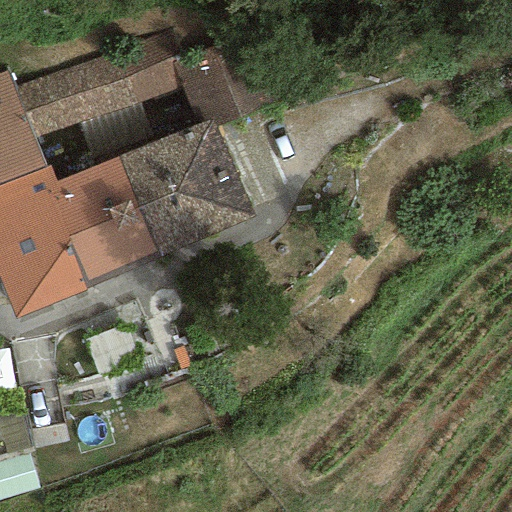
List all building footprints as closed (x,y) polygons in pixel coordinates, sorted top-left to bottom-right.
[(168,27),(13,87),(34,142),(179,85),(170,63),(181,58),(168,27)] [(181,58),(170,63),(179,85),(196,125),(211,119),(215,127),(270,104),(239,33),(181,58)] [(6,70),(0,72),(0,187),(44,169),(34,142),(13,87),(6,70)] [(115,159),(154,250),(157,259),(253,218),(215,127),(211,119),(196,125),(115,159)] [(44,169),(0,187),(0,284),(14,318),(87,287),(84,279),(154,250),(115,159),(57,183),(50,167),(44,169)]
